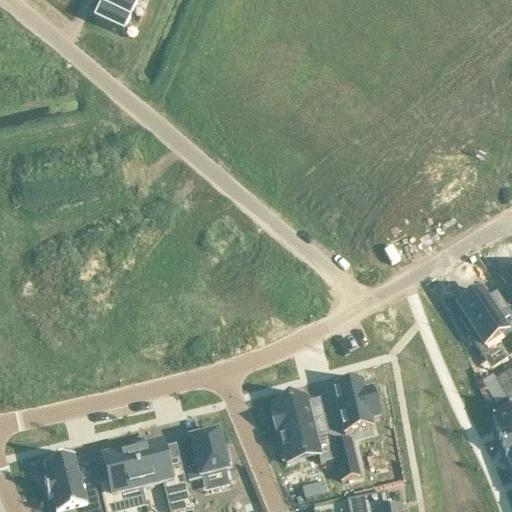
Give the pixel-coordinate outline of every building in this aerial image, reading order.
[(118,0),(105,0),(101,10),(129,22),(135,8),(118,0)] [(101,10),(95,24),(123,36),(129,22),(101,10)] [(511,276),(503,282),(511,296),(511,276)] [(482,360),(501,347),(510,360),(511,358),(511,317),(508,312),(496,319),(485,302),(481,295),(458,311),(463,319),(459,322),(468,335),(472,332),(479,343),(473,347),(482,360)] [(511,373),(495,383),(507,404),(511,401),(511,373)] [(346,388),(333,392),(344,437),(373,430),(370,421),(379,419),(372,391),(363,393),(361,385),(358,385),(357,382),(346,385),(346,388)] [(274,416),(272,417),(276,436),(279,435),(283,453),(315,446),(320,467),(335,463),(324,421),(311,424),(306,405),(295,407),(294,403),(272,409),(274,416)] [(511,413),(492,421),(499,441),(511,436),(511,413)] [(196,463),(185,466),(190,486),(228,477),(227,470),(231,469),(227,454),(223,455),(219,438),(217,439),(216,435),(204,438),(205,442),(192,445),(196,463)] [(511,436),(499,441),(507,460),(511,458),(511,436)] [(350,443),(332,448),(341,484),(359,480),(350,443)] [(144,452),(132,454),(141,494),(164,488),(169,511),(190,511),(181,470),(167,473),(161,448),(157,449),(156,445),(143,448),(144,452)] [(108,481),(98,483),(105,511),(124,511),(121,498),(141,494),(132,454),(103,461),(108,481)] [(76,468),(45,475),(46,477),(47,477),(50,493),(47,493),(46,493),(50,510),(52,510),(51,509),(54,508),(55,511),(101,511),(96,490),(82,493),(76,470),(77,469),(76,468)] [(389,511),(386,496),(347,503),(348,511),(404,511),(404,509),(389,511)]
